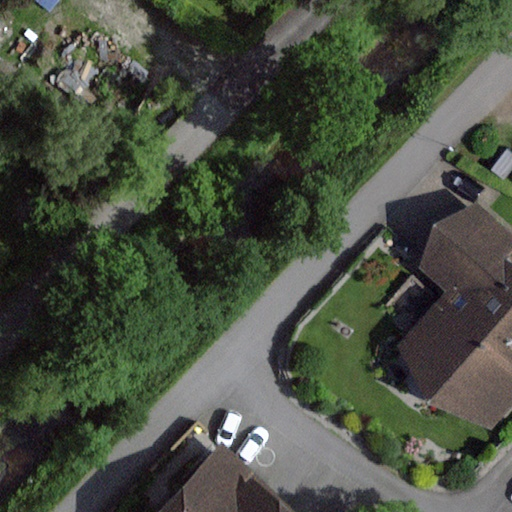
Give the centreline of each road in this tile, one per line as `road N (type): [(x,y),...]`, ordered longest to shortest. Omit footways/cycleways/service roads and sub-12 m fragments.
road 1 (residential): [(93,511),(511,75)]
road 2 (residential): [(0,352),(341,0)]
